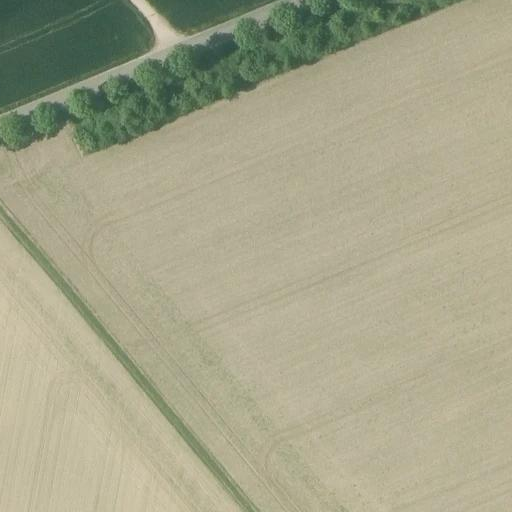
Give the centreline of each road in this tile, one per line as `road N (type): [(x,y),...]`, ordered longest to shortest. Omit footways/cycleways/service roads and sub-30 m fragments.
road 1 (track): [(0,205),(254,511)]
road 2 (unclassified): [(309,0),(0,127)]
